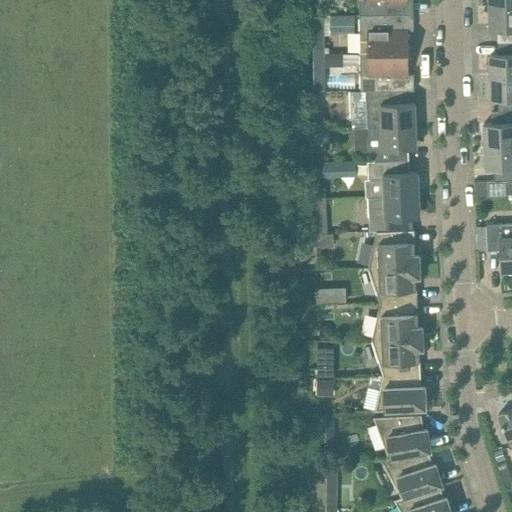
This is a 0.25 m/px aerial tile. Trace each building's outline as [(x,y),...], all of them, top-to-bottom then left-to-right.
[(360,0),(360,15),(413,14),(413,0),(360,0)] [(498,30),(498,42),(511,41),(511,6),(489,7),(490,23),(491,23),(493,29),(493,30),(498,30)] [(333,29),(356,29),(355,14),(332,15),(333,29)] [(360,15),(361,54),(408,54),(408,30),(413,30),(413,14),(360,15)] [(325,53),(324,15),(313,15),(314,53),(325,53)] [(490,54),(490,77),(511,76),(511,41),(498,42),(498,54),(490,54)] [(325,56),(325,53),(314,53),(314,91),(325,91),(325,67),(325,66),(325,56)] [(343,67),(343,53),(325,53),(325,56),(325,66),(325,67),(343,67)] [(367,91),(390,90),(414,90),(414,74),(408,74),(408,54),(361,54),(361,91),(367,91)] [(499,99),(499,111),(511,110),(511,76),(490,77),(490,99),(499,99)] [(367,91),(368,126),(416,124),(415,109),(414,109),(411,103),(411,102),(390,103),(390,90),(367,91)] [(484,123),(485,146),(511,144),(511,110),(499,111),(492,111),(492,123),(484,123)] [(314,117),(314,129),(325,129),(325,116),(314,117)] [(413,147),(415,141),(416,141),(416,124),(368,126),(369,137),(366,137),(367,151),(375,150),(375,160),(370,161),(409,160),(408,148),(413,148),(413,147)] [(511,179),(511,144),(485,146),(486,169),(494,169),(495,181),(511,179)] [(365,178),(366,196),(419,194),(418,178),(417,178),(414,173),(414,172),(409,172),(409,160),(370,161),(371,178),(365,178)] [(338,162),(321,163),(322,176),(339,176),(338,162)] [(326,198),(326,186),(316,186),(316,198),(326,198)] [(370,216),(370,231),(413,229),(413,217),(416,217),(416,216),(418,210),(419,210),(419,194),(366,196),(366,197),(368,197),(368,216),(370,216)] [(326,209),(326,198),(316,198),(316,210),(326,209)] [(511,270),(511,222),(486,224),(488,250),(500,250),(500,271),(511,270)] [(377,231),(368,267),(420,265),(419,254),(415,254),(414,229),(413,229),(370,231),(377,231)] [(368,267),(380,303),(418,301),(416,277),(420,276),(420,265),(368,267)] [(331,290),(317,290),(317,304),(331,304),(331,290)] [(380,303),(371,339),(423,337),(423,326),(419,326),(418,301),(380,303)] [(371,339),(383,375),(421,373),(420,348),(424,348),(423,337),(371,339)] [(333,361),(317,361),(317,376),(334,376),(333,361)] [(421,373),(383,375),(375,410),(422,408),(426,408),(426,397),(422,397),(421,373)] [(511,409),(498,414),(510,448),(511,447),(511,409)] [(335,414),(319,415),(319,441),(335,440),(335,414)] [(381,458),(381,459),(428,450),(429,451),(431,450),(427,428),(424,428),(421,414),(373,417),(389,457),(381,458)] [(394,499),(394,500),(440,485),(443,484),(436,462),(433,463),(429,451),(428,450),(381,459),(402,497),(394,499)] [(505,460),(502,450),(494,452),(497,462),(505,460)] [(511,477),(507,462),(498,465),(505,484),(511,481),(511,477)] [(336,511),(337,471),(318,470),(317,511),(336,511)] [(440,485),(394,500),(401,511),(452,511),(447,496),(444,497),(440,485)]
